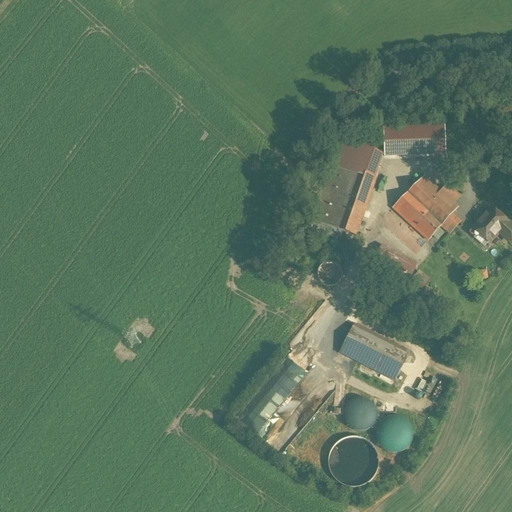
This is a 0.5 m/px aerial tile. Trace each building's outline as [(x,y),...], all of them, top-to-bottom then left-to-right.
[(402,131),(383,131),(384,156),(461,153),(460,132),(402,135),(402,131)] [(342,140),(332,166),(353,173),(354,170),(373,177),(381,154),(342,140)] [(353,173),(332,166),(313,221),(333,228),(353,173)] [(353,173),(333,228),(356,237),(377,178),(373,177),(354,170),(353,173)] [(440,191),(424,177),(393,208),(428,241),(441,227),(458,207),(454,204),(440,191)] [(459,198),(446,185),(440,191),(454,204),(459,198)] [(508,223),(491,208),(474,227),(479,231),(473,237),(484,247),(489,240),(491,242),(494,238),(496,238),(498,236),(499,234),(499,232),(507,224),(508,223)] [(499,234),(498,236),(511,247),(511,245),(511,228),(507,224),(499,232),(499,234)] [(402,259),(381,248),(372,266),(407,284),(415,269),(401,262),(402,259)] [(339,282),(341,277),(341,272),(339,268),(335,264),(331,263),(326,263),(322,265),(319,268),(317,272),(317,277),(319,281),(322,285),(326,287),(331,287),(336,285),(339,282)] [(409,353),(354,325),(341,353),(395,380),(409,353)] [(273,374),(237,419),(253,432),(258,433),(313,365),(314,358),(310,355),(304,354),(297,349),(292,355),(296,359),(291,359),(290,371),(286,368),(281,374),(273,374)] [(365,400),(360,400),(355,401),(349,406),(347,410),(346,415),(347,418),(349,423),(354,427),(359,429),(365,428),(370,426),(373,422),(375,419),(376,414),(375,411),(373,406),(370,403),(365,400)] [(406,419),(398,416),(393,417),(387,420),(385,422),(382,427),(381,434),(382,439),(386,444),(390,447),(395,449),(401,449),(404,448),(409,445),(412,441),(414,437),(414,431),(413,425),(411,422),(406,419)] [(364,438),(359,437),(351,437),(343,441),(337,446),(333,456),(333,464),(335,470),(339,477),(346,482),(351,484),(360,484),(367,481),(374,476),(377,471),(380,463),(379,455),(377,449),(372,442),(364,438)]
